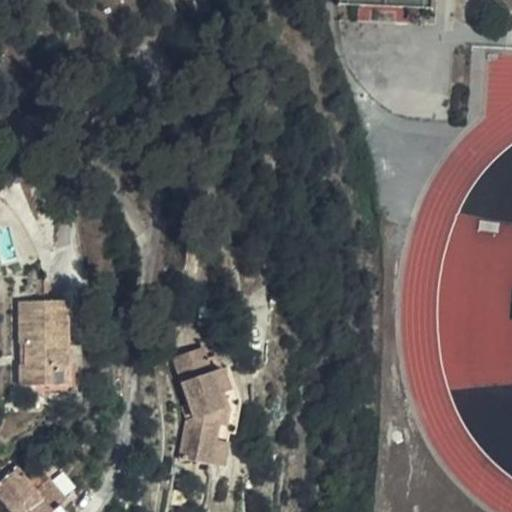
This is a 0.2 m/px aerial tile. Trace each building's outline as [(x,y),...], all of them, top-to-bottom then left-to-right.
[(336,0),(336,6),(426,10),(426,0),(336,0)] [(78,79),(71,55),(48,62),(56,86),(78,79)] [(60,302),(60,296),(46,296),(46,303),(18,302),(18,346),(23,347),(23,366),(19,366),(19,386),(64,386),(64,366),(68,366),(67,346),(63,346),(63,302),(60,302)] [(194,377),(180,383),(188,405),(192,419),(185,421),(177,460),(206,465),(215,427),(222,428),(225,407),(220,406),(216,394),(226,390),(218,370),(214,356),(204,359),(202,350),(186,355),(194,377)] [(186,355),(173,359),(180,383),(194,377),(186,355)] [(226,367),(218,370),(226,390),(216,394),(220,406),(225,407),(222,428),(215,427),(206,465),(219,468),(226,435),(231,436),(238,404),(226,367)] [(188,405),(180,407),(185,421),(192,419),(188,405)] [(0,480),(0,503),(7,511),(21,511),(37,500),(27,487),(13,470),(0,480)] [(46,511),(55,505),(62,498),(44,472),(27,487),(37,500),(46,511)] [(60,511),(55,505),(46,511),(37,500),(21,511),(60,511)]
